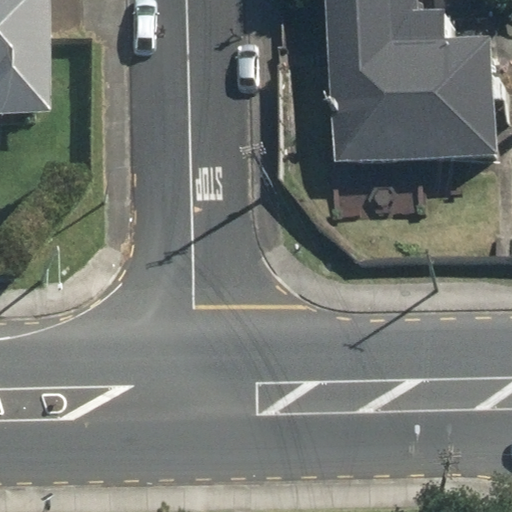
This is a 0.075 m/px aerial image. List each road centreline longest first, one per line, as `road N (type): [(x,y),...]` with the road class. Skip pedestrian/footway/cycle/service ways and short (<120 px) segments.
road 1 (residential): [(194,402),(191,0)]
road 2 (secondary): [(511,395),(194,402)]
road 3 (secondary): [(194,402),(0,406)]
